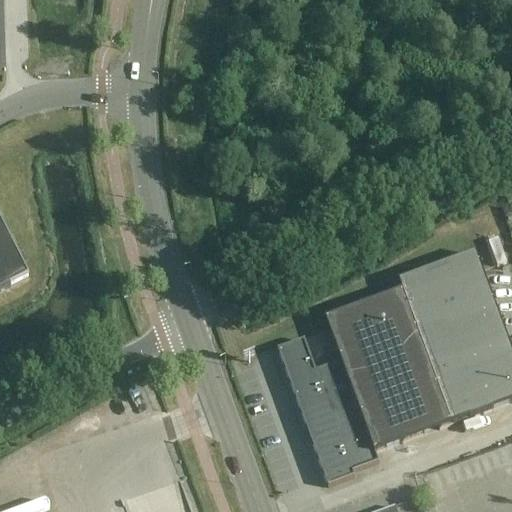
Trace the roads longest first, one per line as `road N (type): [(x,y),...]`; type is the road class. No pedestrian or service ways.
road 1 (unclassified): [(189,321),(511,154)]
road 2 (tertiary): [(189,321),(154,225),(139,90)]
road 3 (unclassified): [(0,420),(189,321)]
road 4 (tertiary): [(260,511),(189,321)]
road 5 (unclassified): [(0,112),(60,91),(139,90)]
road 6 (track): [(126,355),(77,348),(0,383)]
